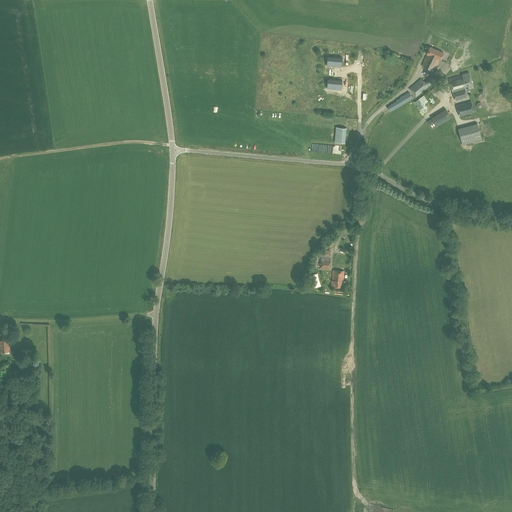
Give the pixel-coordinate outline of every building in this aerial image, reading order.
[(434,71),(437,73),(439,68),(436,66),(440,59),(443,52),(430,46),(426,54),(427,54),(422,66),(434,71)] [(341,57),(328,56),(328,66),(341,67),(341,57)] [(389,81),(390,79),(397,81),(399,73),(389,69),(383,88),(389,90),(392,82),(389,81)] [(379,86),(383,74),(378,72),(374,84),(379,86)] [(449,79),(455,100),(467,97),(465,89),(473,87),(469,72),(462,74),(462,75),(449,79)] [(409,88),(416,97),(435,81),(432,77),(427,81),(427,82),(426,83),(421,78),(409,88)] [(329,79),(328,88),(341,89),(342,80),(329,79)] [(387,107),(390,112),(393,110),(413,98),(409,92),(400,97),(400,98),(396,100),(397,101),(390,105),(391,105),(387,107)] [(456,105),(459,116),(474,112),(471,101),(456,105)] [(427,121),(432,129),(451,117),(449,114),(446,109),(427,121)] [(458,128),(463,145),(482,140),(478,123),(458,128)] [(335,142),(345,143),(346,127),(336,127),(335,142)] [(329,259),(329,256),(322,256),(321,259),(320,259),(319,269),(330,269),(330,260),(329,259)] [(332,288),(344,288),(344,282),(344,271),(333,270),(333,281),(332,281),(332,288)] [(0,345),(0,351),(9,351),(9,349),(10,349),(10,347),(9,343),(11,343),(11,340),(0,339),(0,344),(0,346),(0,345)]
